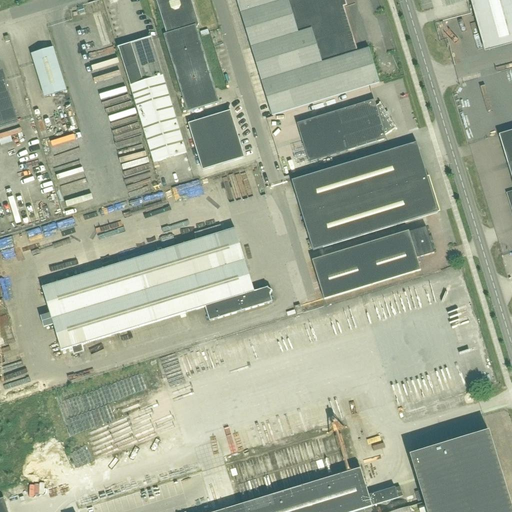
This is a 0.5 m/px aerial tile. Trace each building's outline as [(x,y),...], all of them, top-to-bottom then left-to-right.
[(155,0),(166,34),(163,35),(187,113),(219,103),(197,29),(199,25),(191,0),(155,0)] [(236,0),(272,116),(379,83),(369,49),(354,53),(337,0),(236,0)] [(453,42),(459,40),(455,30),(449,32),(453,42)] [(130,87),(154,163),(186,153),(163,76),(151,40),(152,40),(152,38),(149,39),(149,40),(141,42),(131,45),(143,83),(130,87)] [(45,98),(66,91),(53,48),(32,55),(45,98)] [(0,128),(18,123),(7,87),(8,87),(6,81),(0,61),(0,60),(0,128)] [(309,163),(347,152),(386,140),(385,136),(395,130),(396,130),(397,130),(380,103),(379,104),(379,105),(376,107),(374,101),(297,124),(309,163)] [(189,125),(201,166),(203,171),(245,158),(243,153),(231,112),(189,125)] [(511,131),(498,136),(511,179),(511,192),(507,194),(511,210),(511,131)] [(292,182),(313,251),(440,213),(429,177),(427,178),(417,144),(292,182)] [(417,259),(434,254),(426,228),(409,233),(409,232),(312,261),(324,301),(421,271),(417,259)] [(210,322),(272,303),(270,295),(272,291),(268,289),(268,288),(254,293),(235,230),(42,288),(62,352),(72,349),(74,355),(84,352),(82,345),(205,308),(210,322)] [(69,261),(70,268),(85,265),(84,257),(69,261)] [(297,315),(302,313),(300,305),(294,307),(297,315)] [(473,400),(478,398),(476,390),(470,392),(473,400)] [(511,511),(511,509),(489,433),(410,456),(427,511),(511,511)] [(354,437),(356,444),(368,441),(366,434),(354,437)] [(372,507),(372,506),(403,497),(400,487),(369,497),(361,469),(221,511),(372,511),(371,508),(372,507)]
